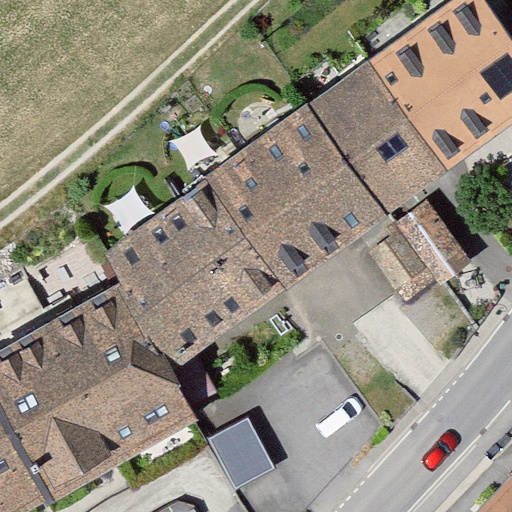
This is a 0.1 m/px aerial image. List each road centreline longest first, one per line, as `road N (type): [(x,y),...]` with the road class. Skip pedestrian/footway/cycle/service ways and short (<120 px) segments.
road 1 (track): [(0,215),(245,0)]
road 2 (tertiary): [(501,362),(363,511)]
